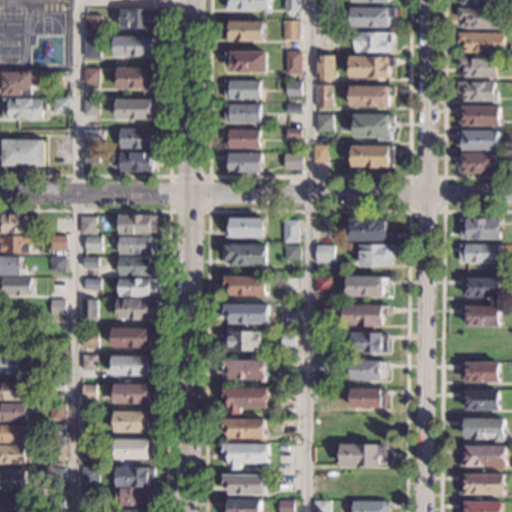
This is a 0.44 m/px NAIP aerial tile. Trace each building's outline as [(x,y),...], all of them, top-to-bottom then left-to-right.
[(271,0),(272,6),(270,6),(270,14),(262,14),(262,9),(226,8),(226,0),(271,0)] [(300,0),(300,12),(284,12),(284,0),(300,0)] [(153,9),(158,9),(158,19),(153,19),(153,28),(120,28),(120,8),(153,7),(153,9)] [(332,22),(317,22),(317,8),(319,8),(332,8),(332,22)] [(389,9),(396,9),(396,19),(389,19),(389,28),(352,27),(352,8),(389,8),(389,9)] [(499,10),(498,29),(465,29),(465,20),(458,20),(458,9),(499,10)] [(102,35),(84,35),(84,16),(102,16),(102,35)] [(299,40),(283,40),(283,21),(299,21),(299,40)] [(264,41),(254,41),(254,42),(235,42),(235,41),(230,41),(230,39),(226,39),(226,23),(230,23),(230,22),(265,22),(264,41)] [(331,48),(317,48),(317,32),(331,33),(331,48)] [(394,45),(389,45),(389,52),(355,52),(355,32),(395,33),(394,45)] [(505,54),(463,53),(463,43),(458,43),(458,33),(505,33),(505,54)] [(100,36),(100,59),(84,59),(84,36),(100,36)] [(154,39),(158,39),(158,55),(153,55),(153,57),(115,56),(115,37),(154,38),(154,39)] [(267,73),(231,72),(231,61),(225,61),(225,53),(231,53),(231,52),(267,52),(267,73)] [(301,75),(285,74),(285,52),(301,52),(301,75)] [(389,58),(395,58),(395,77),(389,77),(389,78),(379,78),(379,80),(367,80),(367,78),(350,78),(350,55),(389,55),(389,58)] [(334,80),(316,80),(316,56),(334,56),(334,80)] [(497,78),(463,78),(463,68),(457,68),(457,58),(497,58),(497,78)] [(100,69),(99,85),(84,84),(85,68),(100,69)] [(159,69),(159,79),(158,79),(158,89),(153,89),(153,90),(118,90),(118,68),(159,69)] [(32,74),(38,74),(38,86),(31,86),(31,95),(22,95),(22,96),(2,96),(2,73),(32,73),(32,74)] [(67,88),(51,87),(51,74),(67,74),(67,88)] [(260,100),(224,99),(224,81),(260,81),(260,100)] [(287,81),(301,82),(301,97),(286,96),(287,81)] [(495,88),(497,88),(497,102),(463,101),(463,94),(457,94),(457,82),(463,82),(463,81),(495,82),(495,88)] [(333,108),(316,108),(316,85),(333,85),(333,108)] [(389,88),(394,88),(394,106),(389,106),(389,108),(357,107),(357,109),(352,109),(352,107),(350,107),(350,86),(389,87),(389,88)] [(69,115),(53,114),(54,98),(69,98),(69,115)] [(43,103),(47,103),(47,111),(43,111),(43,120),(3,120),(3,99),(43,99),(43,103)] [(100,116),(84,116),(84,100),(100,100),(100,116)] [(159,101),(159,120),(117,119),(117,100),(159,101)] [(301,113),(283,113),(283,109),(286,109),(286,104),(301,104),(301,113)] [(260,123),(224,123),(224,105),(260,105),(260,123)] [(500,127),(463,126),(463,116),(458,116),(458,107),(500,107),(500,127)] [(332,132),(316,132),(316,115),(333,116),(332,132)] [(389,116),(394,116),(394,133),(392,133),(392,141),(377,141),(377,138),(353,138),(354,115),(389,115),(389,116)] [(300,139),(285,139),(286,129),(289,129),(301,129),(300,139)] [(100,140),(84,140),(84,130),(100,130),(100,140)] [(152,131),(157,131),(157,139),(151,139),(151,149),(120,149),(121,130),(152,130),(152,131)] [(260,139),(262,139),(262,144),(260,144),(260,149),(224,148),(224,130),(260,130),(260,139)] [(498,143),(500,143),(500,148),(498,148),(498,151),(462,151),(462,150),(457,150),(457,140),(456,140),(456,131),(499,131),(498,143)] [(44,167),(3,166),(3,140),(44,140),(44,167)] [(328,163),(313,163),(313,146),(328,146),(328,163)] [(390,168),(381,167),(381,169),(366,169),(366,167),(351,167),(352,146),(390,147),(390,168)] [(99,163),(84,163),(84,153),(99,153),(99,163)] [(148,153),(157,154),(157,162),(153,162),(153,172),(120,172),(120,167),(118,167),(118,163),(112,163),(112,153),(148,153)] [(262,165),(265,165),(265,170),(263,170),(263,173),(229,173),(229,161),(225,161),(225,155),(230,155),(230,153),(262,154),(262,165)] [(496,174),(462,174),(462,164),(456,164),(456,155),(462,155),(462,153),(496,154),(496,174)] [(302,170),(284,170),(284,154),(302,154),(302,170)] [(33,224),(42,224),(42,233),(0,233),(0,225),(3,225),(3,215),(33,215),(33,224)] [(156,235),(118,234),(119,215),(157,216),(156,235)] [(96,234),(81,234),(81,218),(95,218),(96,218),(96,234)] [(263,238),(225,238),(225,228),(228,228),(228,218),(263,218),(263,238)] [(363,221),(386,221),(387,241),(350,241),(350,219),(363,219),(363,221)] [(500,220),(500,240),(460,240),(460,219),(500,220)] [(298,243),(283,243),(283,221),(298,221),(298,243)] [(332,245),(315,245),(315,229),(331,229),(332,245)] [(31,254),(0,254),(0,236),(31,237),(31,254)] [(66,246),(52,246),(52,236),(66,236),(66,246)] [(102,252),(85,252),(85,237),(102,237),(102,252)] [(157,248),(151,247),(151,255),(119,255),(119,237),(157,238),(157,248)] [(266,267),(225,266),(225,245),(266,245),(266,267)] [(334,246),(333,263),(315,263),(315,245),(334,246)] [(499,263),(460,263),(460,245),(499,245),(499,263)] [(300,261),(285,261),(285,246),(300,246),(300,261)] [(393,266),(359,266),(359,246),(393,246),(393,266)] [(24,264),(26,264),(26,273),(23,273),(22,276),(0,276),(0,257),(24,257),(24,264)] [(99,258),(99,269),(83,268),(83,257),(99,258)] [(66,273),(51,272),(51,258),(66,258),(66,273)] [(156,277),(119,277),(119,258),(156,258),(156,277)] [(267,297),(230,296),(230,287),(225,287),(225,276),(267,277),(267,297)] [(297,297),(281,297),(282,276),(297,277),(297,297)] [(331,293),(316,293),(316,277),(332,277),(331,293)] [(389,287),(383,287),(383,298),(347,297),(347,277),(389,278),(389,287)] [(32,296),(2,296),(2,286),(0,286),(0,278),(32,278),(32,296)] [(501,279),(501,299),(468,298),(468,288),(462,288),(462,278),(501,279)] [(66,294),(51,294),(51,279),(66,279),(66,294)] [(100,290),(85,290),(85,279),(100,279),(100,290)] [(155,297),(119,297),(119,279),(156,280),(155,297)] [(156,310),(151,310),(151,320),(117,319),(117,299),(156,300),(156,310)] [(66,316),(51,315),(51,300),(66,300),(66,316)] [(97,322),(81,321),(81,300),(98,300),(97,322)] [(269,325),(229,324),(229,315),(225,315),(225,304),(269,305),(269,325)] [(331,319),(315,319),(315,305),(331,305),(331,319)] [(389,316),(383,316),(383,326),(378,325),(378,328),(359,327),(359,326),(345,326),(345,305),(389,306),(389,316)] [(500,328),(467,327),(467,317),(461,317),(461,306),(500,307),(500,328)] [(155,338),(150,338),(150,348),(113,348),(113,329),(155,329),(155,338)] [(98,349),(82,348),(83,332),(98,332),(98,349)] [(261,352),(225,352),(225,332),(261,332),(261,352)] [(296,348),(281,348),(281,332),(296,332),(296,348)] [(330,348),(315,348),(315,333),(330,333),(330,348)] [(388,352),(352,352),(352,333),(388,334),(388,352)] [(504,356),(466,356),(466,347),(460,347),(460,335),(504,335),(504,356)] [(98,356),(98,371),(82,371),(82,355),(98,356)] [(18,378),(13,378),(13,375),(0,375),(0,356),(19,356),(18,378)] [(156,367),(150,367),(150,377),(113,376),(113,356),(156,357),(156,367)] [(267,381),(229,380),(229,371),(225,371),(225,360),(267,361),(267,381)] [(330,375),(314,375),(314,361),(330,361),(330,375)] [(388,362),(388,381),(380,380),(351,379),(352,361),(388,362)] [(500,383),(467,383),(467,371),(462,371),(462,363),(500,363),(500,383)] [(66,398),(51,398),(52,383),(66,384),(66,398)] [(27,401),(0,401),(0,384),(27,384),(27,401)] [(96,401),(82,401),(82,385),(96,385),(96,401)] [(156,394),(150,394),(150,404),(116,404),(116,385),(156,385),(156,394)] [(269,408),(242,408),(242,415),(231,415),(231,409),(229,409),(229,399),(224,399),(224,388),(269,388),(269,408)] [(387,409),(352,409),(352,389),(387,390),(387,409)] [(500,411),(466,411),(466,401),(462,401),(462,391),(500,391),(500,411)] [(26,422),(0,422),(0,405),(27,405),(26,422)] [(65,419),(50,419),(50,405),(65,405),(65,419)] [(96,428),(81,428),(81,412),(96,412),(96,428)] [(155,423),(149,423),(149,433),(115,433),(115,412),(155,412),(155,423)] [(332,432),(314,432),(314,416),(332,417),(332,432)] [(387,428),(382,428),(382,436),(351,436),(351,417),(387,417),(387,428)] [(504,443),(496,443),(496,439),(490,439),(489,440),(471,440),(471,439),(465,439),(465,428),(459,428),(459,418),(505,419),(504,443)] [(266,439),(229,438),(229,430),(224,430),(224,419),(266,419),(266,439)] [(296,436),(280,436),(280,421),(296,421),(296,436)] [(65,440),(49,440),(49,425),(65,425),(65,440)] [(25,443),(15,443),(15,444),(4,444),(4,442),(0,442),(0,426),(25,426),(25,443)] [(97,456),(80,456),(80,439),(97,439),(97,456)] [(155,459),(116,459),(116,440),(155,440),(155,459)] [(270,464),(242,464),(242,471),(231,471),(231,464),(229,464),(229,454),(224,454),(224,444),(270,445),(270,464)] [(294,463),(278,463),(278,445),(294,446),(294,463)] [(387,457),(381,457),(381,465),(379,465),(379,467),(369,467),(369,469),(357,468),(357,466),(340,466),(341,445),(387,445),(387,457)] [(25,465),(0,464),(0,446),(25,446),(25,465)] [(65,460),(49,460),(49,446),(65,446),(65,460)] [(507,447),(507,467),(460,467),(460,446),(507,447)] [(99,483),(81,483),(82,467),(99,468),(99,483)] [(154,477),(150,477),(149,488),(116,487),(116,467),(154,468),(154,477)] [(65,479),(49,479),(49,468),(65,469),(65,479)] [(26,492),(0,492),(0,471),(26,471),(26,492)] [(504,495),(460,495),(460,474),(505,474),(504,495)] [(266,495),(229,495),(229,485),(224,485),(224,475),(266,476),(266,495)] [(295,491),(279,491),(280,475),(295,475),(295,491)] [(83,488),(98,489),(98,501),(82,501),(83,488)] [(155,497),(149,497),(149,507),(117,506),(117,490),(155,490),(155,497)] [(27,511),(0,511),(0,498),(27,498),(27,511)] [(65,508),(49,508),(49,498),(65,498),(65,508)] [(262,511),(224,511),(224,500),(262,500),(262,511)] [(503,511),(459,511),(459,501),(503,502),(503,511)] [(295,502),(294,511),(279,511),(280,502),(295,502)] [(331,511),(313,511),(313,502),(331,502),(331,511)] [(390,511),(353,511),(353,502),(390,502),(390,511)]
